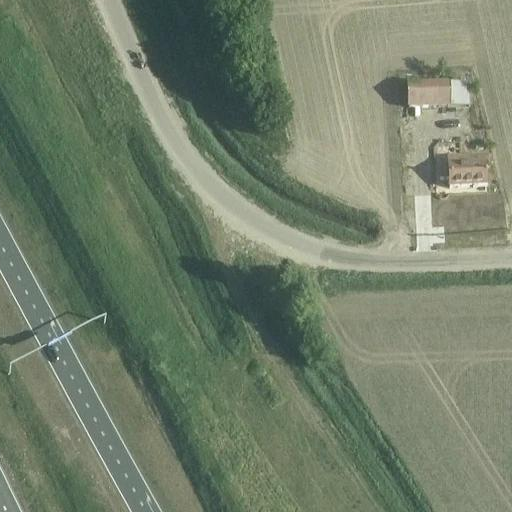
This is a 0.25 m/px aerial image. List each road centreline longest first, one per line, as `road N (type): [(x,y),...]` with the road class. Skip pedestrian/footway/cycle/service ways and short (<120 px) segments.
road 1 (unclassified): [(511,259),(401,263),(333,254),(277,236),(215,197),(175,140),(108,0)]
road 2 (trunk): [(142,511),(0,247)]
